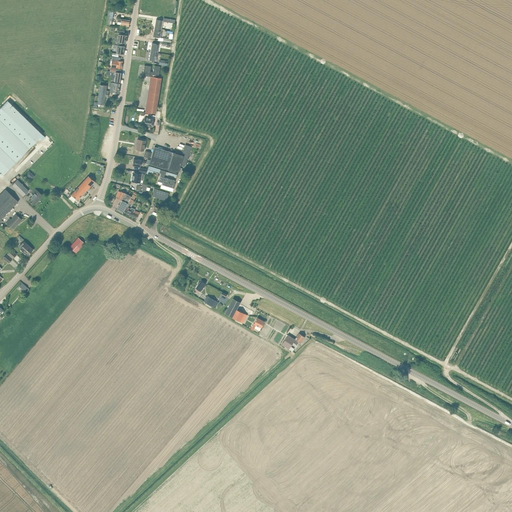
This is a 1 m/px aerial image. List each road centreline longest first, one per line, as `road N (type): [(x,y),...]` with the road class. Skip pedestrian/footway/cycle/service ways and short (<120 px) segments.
road 1 (secondary): [(511,426),(96,207)]
road 2 (unclassified): [(96,207),(111,161),(136,0)]
road 3 (secondary): [(0,299),(68,221),(96,207)]
